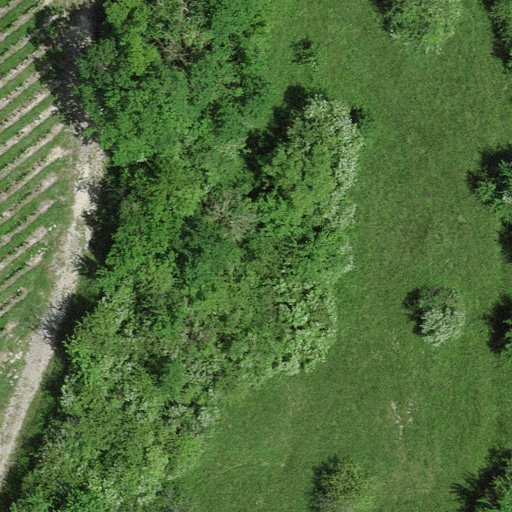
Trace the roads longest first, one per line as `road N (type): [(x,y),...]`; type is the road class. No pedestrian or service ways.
road 1 (track): [(89,0),(90,230),(0,470)]
road 2 (track): [(492,511),(507,447),(511,318)]
road 3 (track): [(511,121),(494,0)]
